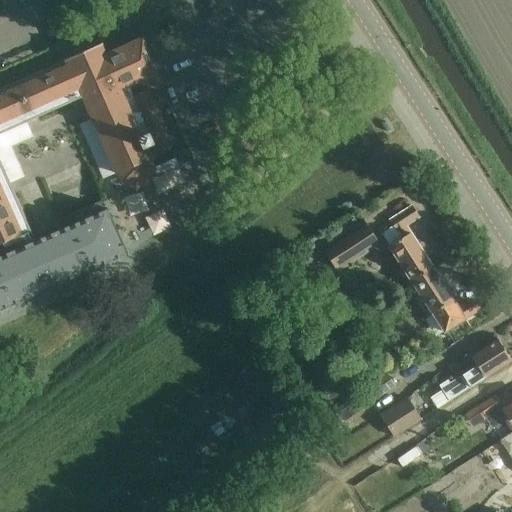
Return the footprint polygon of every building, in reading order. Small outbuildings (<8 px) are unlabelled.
[(181,33),(177,24),(168,28),(172,37),(181,33)] [(157,73),(142,40),(105,57),(100,45),(67,60),(70,66),(0,96),(0,246),(16,239),(32,233),(0,160),(0,135),(84,99),(117,175),(119,175),(123,183),(136,188),(149,182),(154,169),(150,160),(151,160),(146,147),(153,144),(156,152),(171,145),(147,92),(134,97),(129,86),(157,73)] [(186,149),(174,154),(179,165),(191,160),(186,149)] [(156,186),(177,177),(173,169),(152,178),(156,186)] [(412,206),(396,217),(391,220),(396,228),(383,236),(412,282),(433,269),(406,226),(419,217),(412,206)] [(32,233),(16,239),(20,247),(0,256),(0,310),(127,254),(107,209),(35,241),(32,233)] [(379,243),(367,225),(325,251),(336,269),(379,243)] [(311,243),(301,250),(305,256),(315,249),(311,243)] [(444,333),(462,321),(479,310),(472,300),(459,308),(433,269),(412,282),(444,333)] [(344,294),(331,297),(333,311),(347,308),(344,294)] [(450,403),(459,397),(490,377),(489,375),(511,361),(498,340),(471,357),(477,366),(450,383),(448,381),(440,386),(450,403)] [(395,384),(386,372),(363,390),(372,402),(395,384)] [(372,402),(363,390),(335,412),(343,423),(372,402)] [(510,416),(511,419),(511,399),(503,406),(497,396),(480,407),(493,428),(510,416)] [(380,417),(393,437),(421,420),(409,399),(380,417)] [(443,404),(430,408),(434,421),(448,417),(443,404)] [(511,465),(501,472),(508,483),(511,480),(511,433),(508,436),(511,442),(511,465)] [(418,446),(404,455),(411,466),(425,457),(418,446)]
